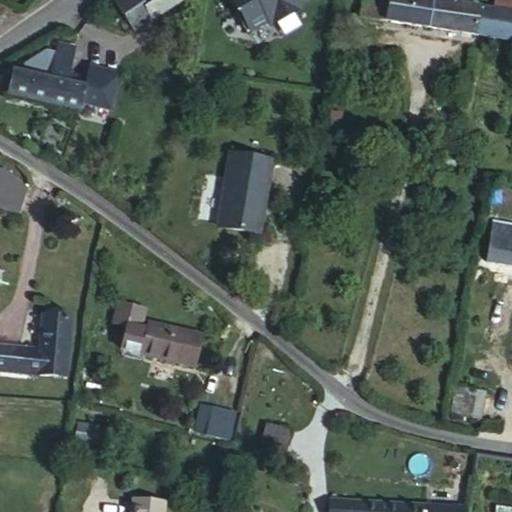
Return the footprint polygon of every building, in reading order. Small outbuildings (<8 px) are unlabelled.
[(160,17),(186,1),(187,0),(125,0),(117,6),(133,34),(160,17)] [(298,5),(306,0),(233,0),(240,12),(236,15),(247,34),(269,21),(271,24),(274,22),(278,23),(296,12),(297,9),(300,7),(298,5)] [(366,0),(362,20),(511,43),(511,14),(472,8),(473,0),(436,0),(436,3),(416,0),(366,0)] [(196,17),(186,1),(160,17),(170,32),(196,17)] [(75,52),(59,48),(50,83),(67,87),(68,81),(75,52)] [(8,97),(80,115),(80,113),(83,102),(85,93),(85,92),(67,87),(50,83),(14,75),(8,97)] [(94,88),(68,81),(67,87),(85,92),(85,93),(92,95),(94,88)] [(90,103),(92,95),(85,93),(83,102),(90,103)] [(219,235),(243,239),(258,168),(232,163),(226,194),(219,235)] [(258,168),(243,239),(254,241),(260,206),(266,207),(272,170),(258,168)] [(10,177),(0,174),(0,219),(2,220),(4,211),(9,187),(7,186),(10,177)] [(27,191),(10,177),(7,186),(9,187),(4,211),(18,216),(27,191)] [(260,206),(254,241),(261,242),(266,207),(260,206)] [(511,227),(497,224),(493,241),(511,244),(511,227)] [(511,244),(493,241),(489,264),(511,269),(511,244)] [(129,329),(123,351),(189,367),(194,344),(149,334),(142,332),(146,313),(122,307),(117,327),(129,329)] [(0,373),(63,380),(69,320),(41,317),(37,352),(0,349),(0,373)] [(189,367),(198,369),(204,337),(151,325),(149,334),(194,344),(189,367)] [(454,387),(450,415),(483,419),(486,390),(454,387)] [(207,437),(215,409),(205,407),(198,434),(207,437)] [(239,415),(215,409),(207,437),(231,444),(239,415)] [(268,422),(259,448),(285,457),(294,431),(268,422)] [(106,440),(94,437),(92,450),(103,452),(106,440)] [(467,511),(468,507),(445,506),(332,501),(331,511),(467,511)] [(164,511),(166,507),(133,503),(131,511),(164,511)]
